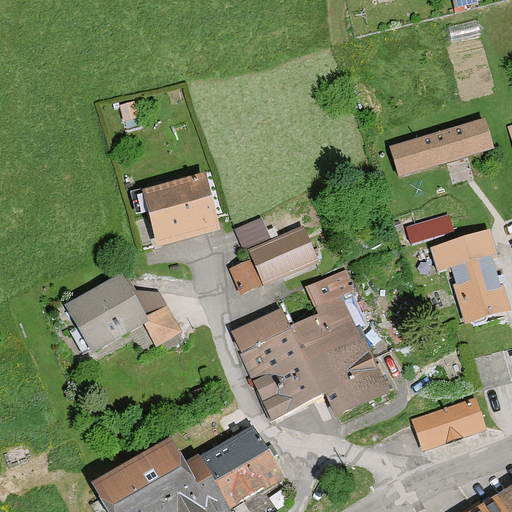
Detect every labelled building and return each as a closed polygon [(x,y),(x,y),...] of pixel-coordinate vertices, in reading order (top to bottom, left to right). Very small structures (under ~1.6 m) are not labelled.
[(477,0),(452,0),(455,10),(478,4),(477,0)] [(398,178),(493,151),(485,122),(390,149),(398,178)] [(157,250),(221,232),(205,176),(141,194),(157,250)] [(408,222),(412,239),(456,231),(453,214),(408,222)] [(242,298),(318,265),(303,229),(271,243),(261,221),(236,232),(246,255),(249,254),(252,262),(230,271),(242,298)] [(467,324),(511,311),(500,274),(497,275),(491,257),(496,255),(489,233),(431,251),(438,274),(451,270),(467,324)] [(336,419),(388,394),(341,296),(354,290),(345,271),(307,289),(320,316),(289,331),(280,312),(234,334),(276,421),(326,397),(336,419)] [(121,277),(66,309),(93,356),(148,324),(121,277)] [(511,350),(472,360),(480,390),(511,381),(511,350)] [(484,428),(473,398),(415,420),(426,450),(484,428)] [(172,450),(96,493),(107,511),(234,511),(283,485),(254,435),(186,473),(172,450)] [(503,511),(511,511),(511,483),(493,496),(503,511)] [(503,511),(493,496),(467,511),(503,511)]
